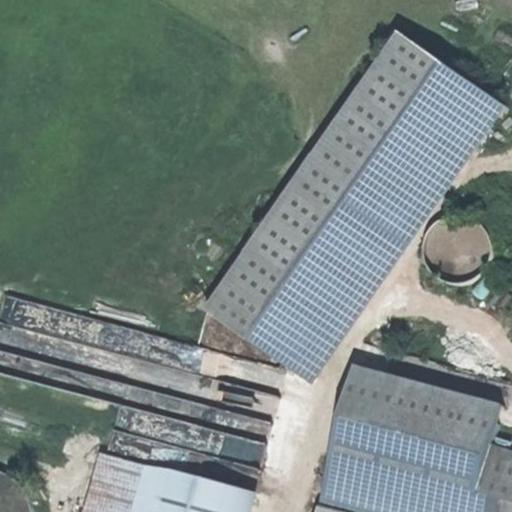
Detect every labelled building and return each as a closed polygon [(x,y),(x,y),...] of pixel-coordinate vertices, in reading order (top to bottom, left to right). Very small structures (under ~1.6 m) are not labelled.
[(209,313),(316,387),(507,109),(399,36),(209,313)] [(511,382),(368,346),(362,368),(508,405),(511,387),(511,382)] [(362,368),(331,490),(419,511),(480,511),(496,449),(508,405),(362,368)] [(124,411),(114,451),(130,455),(140,415),(124,411)] [(511,511),(511,453),(496,449),(480,511),(511,511)] [(87,511),(251,511),(256,496),(104,457),(87,511)] [(419,511),(331,490),(326,510),(334,511),(419,511)]
